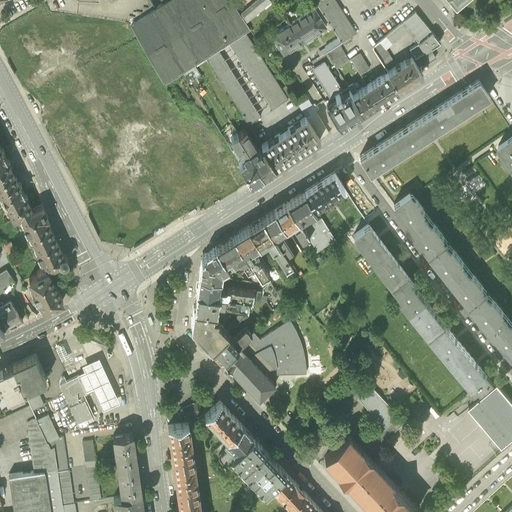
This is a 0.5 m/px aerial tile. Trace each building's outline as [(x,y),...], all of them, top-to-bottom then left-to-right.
[(166,0),(129,23),(130,25),(138,39),(165,81),(181,70),(207,55),(220,47),(230,41),(246,30),(250,28),(246,20),(241,10),(234,0),(166,0)] [(253,0),(241,10),(246,20),(269,0),(253,0)] [(340,41),(354,32),(334,0),(313,0),(337,36),(340,41)] [(313,5),(269,33),(273,39),(268,42),(273,50),(279,46),(283,53),(326,25),(313,5)] [(410,55),(412,58),(420,53),(426,62),(434,56),(429,47),(439,41),(414,11),(400,22),(408,31),(417,42),(409,48),(412,54),(410,55)] [(385,49),(408,31),(400,22),(371,46),(384,67),(393,61),(385,49)] [(230,41),(272,108),(288,98),(251,37),(246,30),(230,41)] [(317,50),(319,54),(325,51),(337,43),(340,41),(337,36),(324,44),(325,46),(317,50)] [(347,59),(337,43),(325,51),(335,67),(347,59)] [(207,55),(249,122),(261,114),(220,47),(207,55)] [(369,67),(359,52),(350,58),(359,73),(369,67)] [(386,70),(397,87),(417,74),(419,73),(421,72),(412,58),(410,55),(408,56),(395,64),(386,70)] [(323,57),(307,67),(327,99),(342,89),(323,57)] [(397,87),(386,70),(383,72),(351,92),(362,109),(371,104),(388,93),(394,89),(397,87)] [(480,78),(450,97),(461,115),(491,96),(480,78)] [(324,100),(338,124),(356,113),(359,111),(362,109),(351,92),(347,86),(345,88),(342,89),(327,99),(324,100)] [(294,96),(306,116),(311,112),(308,107),(312,104),(304,90),(294,96)] [(431,134),(461,115),(450,97),(420,116),(431,134)] [(311,112),(306,116),(320,137),(329,132),(316,110),(319,108),(315,102),(312,104),(308,107),(311,112)] [(264,143),(265,145),(278,165),(298,152),(320,137),(306,116),(284,130),(264,143)] [(401,153),(431,134),(420,116),(390,135),(401,153)] [(240,131),(253,152),(266,173),(278,165),(265,145),(261,147),(248,126),(240,131)] [(231,137),(244,158),(238,162),(252,182),(266,173),(253,152),(240,131),(231,137)] [(511,132),(496,144),(511,165),(511,132)] [(371,172),(401,153),(390,135),(360,154),(371,172)] [(65,254),(64,254),(60,245),(51,227),(46,217),(49,216),(42,201),(31,206),(21,186),(6,155),(0,143),(0,190),(14,217),(20,214),(45,266),(47,270),(47,269),(61,262),(62,262),(63,263),(65,264),(67,263),(69,262),(69,260),(69,257),(68,256),(67,255),(65,254)] [(334,171),(303,190),(314,206),(344,187),(334,171)] [(414,227),(431,215),(412,189),(394,201),(414,227)] [(303,190),(287,201),(298,219),(315,208),(314,206),(303,190)] [(287,201),(274,209),(285,226),(292,221),(295,225),(293,226),(302,240),(309,235),(304,227),(298,219),(287,201)] [(274,209),(262,216),(286,254),(293,249),(282,233),(281,233),(279,229),(285,226),(274,209)] [(431,215),(414,227),(433,252),(451,240),(431,215)] [(262,216),(248,225),(259,243),(266,238),(285,268),(292,263),(286,254),(262,216)] [(321,216),(304,227),(309,235),(317,248),(334,238),(321,216)] [(353,234),(372,260),(388,249),(368,223),(353,234)] [(248,225),(233,235),(253,265),(261,277),(269,273),(255,251),(254,246),(259,243),(248,225)] [(233,235),(216,246),(228,264),(229,265),(234,262),(234,261),(239,258),(242,258),(242,262),(247,269),(253,265),(233,235)] [(453,278),(470,265),(451,240),(433,252),(453,278)] [(201,255),(199,273),(219,276),(225,277),(226,269),(225,267),(228,264),(216,246),(201,255)] [(407,274),(388,249),(372,260),(392,286),(407,274)] [(470,265),(453,278),(472,303),(490,291),(470,265)] [(52,279),(47,269),(47,270),(45,266),(36,270),(37,273),(28,277),(34,289),(31,290),(36,300),(39,298),(44,309),(54,305),(62,300),(57,290),(58,287),(55,286),(54,284),(54,283),(55,280),(52,279)] [(6,268),(0,271),(0,283),(1,285),(12,279),(6,268)] [(218,287),(219,276),(199,273),(196,290),(248,298),(252,299),(253,290),(226,286),(224,288),(218,287)] [(392,286),(412,311),(427,300),(407,274),(392,286)] [(247,307),(248,298),(196,290),(194,307),(213,310),(216,311),(217,303),(247,307)] [(492,329),(509,316),(490,291),(472,303),(492,329)] [(0,323),(3,328),(22,319),(9,299),(1,304),(0,302),(0,323)] [(446,324),(427,300),(412,311),(432,337),(446,324)] [(213,310),(194,307),(191,325),(211,346),(226,332),(227,331),(216,319),(217,317),(212,316),(213,310)] [(511,319),(509,316),(492,329),(511,354),(511,353),(511,319)] [(251,331),(222,358),(258,397),(276,381),(275,380),(274,381),(264,370),(268,367),(272,366),(275,365),(276,372),(305,372),(305,360),(303,348),(300,338),(295,327),(289,317),(259,336),(253,330),(251,331)] [(432,337),(452,361),(466,349),(446,324),(432,337)] [(226,332),(211,346),(222,358),(251,331),(245,325),(232,338),(226,332)] [(487,374),(466,349),(452,361),(473,387),(473,386),(486,375),(487,374)] [(33,354),(12,364),(23,389),(35,384),(45,379),(33,354)] [(77,373),(77,374),(78,374),(86,391),(93,388),(102,409),(111,405),(119,401),(104,369),(98,357),(87,362),(82,364),(84,370),(77,373)] [(23,389),(12,364),(0,368),(0,403),(25,392),(23,389)] [(357,371),(320,406),(332,419),(357,396),(361,391),(369,384),(357,371)] [(91,415),(93,414),(83,393),(86,391),(78,374),(77,374),(66,380),(63,375),(61,376),(58,382),(77,422),(78,423),(88,422),(93,420),(91,415)] [(486,375),(473,386),(481,396),(494,385),(486,375)] [(481,396),(469,407),(502,446),(511,437),(511,400),(497,383),(494,385),(481,396)] [(25,392),(31,406),(32,408),(43,403),(35,384),(23,389),(25,392)] [(361,391),(357,396),(385,426),(390,423),(398,415),(369,384),(361,391)] [(463,404),(470,397),(467,393),(459,399),(463,404)] [(183,406),(189,420),(197,420),(203,414),(204,413),(195,399),(191,400),(183,406)] [(225,438),(241,423),(218,399),(204,413),(203,414),(225,438)] [(31,406),(0,419),(0,445),(28,433),(26,421),(36,416),(32,408),(31,406)] [(53,445),(62,511),(75,511),(69,469),(67,469),(63,436),(58,437),(47,413),(36,418),(49,447),(53,445)] [(362,447),(368,455),(404,421),(398,415),(390,423),(385,426),(362,447)] [(62,511),(53,445),(49,447),(36,418),(36,416),(26,421),(28,433),(33,471),(9,475),(13,511),(62,511)] [(168,425),(173,458),(193,455),(188,422),(168,425)] [(222,462),(230,454),(251,434),(241,423),(225,438),(232,446),(229,448),(227,446),(217,455),(222,462)] [(112,435),(117,465),(136,463),(132,432),(112,435)] [(251,434),(230,454),(240,467),(241,465),(262,446),(251,434)] [(361,448),(348,434),(324,456),(337,470),(336,471),(345,481),(346,480),(371,507),(370,508),(374,511),(414,511),(418,509),(405,495),(405,494),(396,484),(395,485),(370,458),(371,457),(368,455),(362,447),(361,447),(361,448)] [(101,498),(92,438),(82,440),(86,466),(84,466),(89,499),(101,498)] [(262,446),(241,465),(251,478),(252,478),(273,458),(262,446)] [(173,458),(178,489),(198,486),(193,455),(173,458)] [(270,483),(283,469),(273,458),(252,478),(262,489),(270,483)] [(117,465),(121,495),(140,492),(136,463),(117,465)] [(297,511),(300,511),(312,500),(283,469),(270,483),(297,511)] [(178,489),(181,511),(201,511),(198,486),(178,489)] [(143,511),(140,492),(121,495),(113,496),(115,511),(143,511)] [(323,511),(312,500),(300,511),(323,511)]
